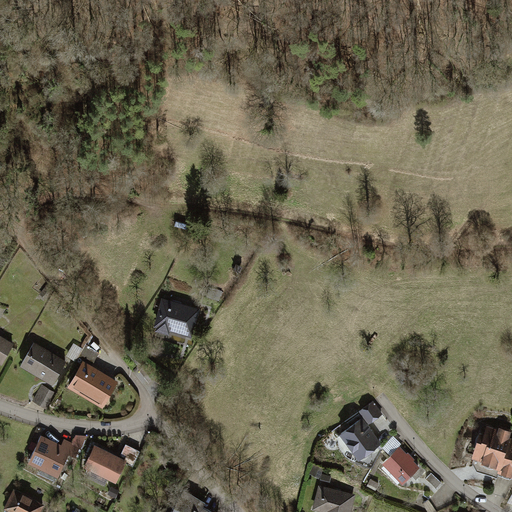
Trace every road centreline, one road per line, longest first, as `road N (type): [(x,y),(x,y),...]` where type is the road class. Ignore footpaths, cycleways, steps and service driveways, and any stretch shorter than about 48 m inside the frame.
road 1 (track): [(21,237),(33,206),(94,194),(416,247),(511,247)]
road 2 (residential): [(498,511),(459,487),(380,396)]
road 3 (track): [(0,216),(101,342)]
road 4 (residential): [(0,407),(91,427),(123,426),(145,414)]
road 5 (residential): [(243,511),(145,414)]
